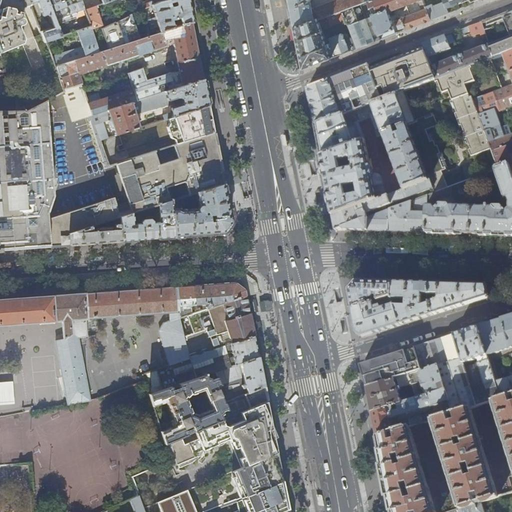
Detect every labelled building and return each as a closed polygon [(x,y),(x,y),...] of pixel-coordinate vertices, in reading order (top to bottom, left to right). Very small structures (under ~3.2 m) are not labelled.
[(0,0),(0,51),(22,43),(23,38),(18,27),(23,24),(24,23),(24,21),(22,18),(20,17),(24,8),(31,5),(28,0),(0,0)] [(60,36),(61,36),(56,24),(46,0),(28,0),(31,5),(38,3),(42,16),(46,15),(49,23),(51,22),(53,26),(41,31),(44,41),(46,41),(60,36)] [(46,0),(56,24),(86,14),(84,10),(95,6),(96,6),(103,3),(101,0),(46,0)] [(190,6),(188,0),(166,0),(159,2),(155,4),(152,5),(156,18),(151,19),(150,21),(151,27),(154,29),(158,27),(159,30),(156,31),(157,35),(163,33),(164,32),(172,29),(192,22),(193,22),(190,6)] [(289,0),(292,8),(295,27),(317,19),(318,20),(367,2),(365,0),(337,0),(312,9),(310,0),(289,0)] [(424,0),(371,0),(369,1),(371,8),(376,6),(379,12),(373,14),(381,40),(397,34),(395,29),(391,17),(397,14),(395,9),(419,0),(423,11),(421,12),(419,9),(416,10),(417,13),(396,21),(400,33),(418,26),(431,21),(431,20),(425,3),(424,0)] [(443,0),(445,2),(447,9),(452,7),(458,4),(458,2),(462,1),(463,3),(469,0),(443,0)] [(371,8),(369,1),(367,2),(318,20),(317,19),(295,27),(301,55),(304,69),(330,59),(366,46),(381,40),(373,14),(371,8)] [(432,1),(425,3),(431,20),(440,17),(449,13),(447,9),(445,2),(434,6),(432,1)] [(101,23),(95,6),(84,10),(86,14),(90,26),(77,30),(83,46),(51,56),(55,67),(100,53),(91,28),(101,26),(101,23)] [(511,10),(495,17),(481,22),(483,27),(504,19),(510,37),(489,46),(489,47),(493,58),(494,59),(503,55),(511,51),(511,10)] [(110,50),(140,40),(132,15),(102,28),(110,50)] [(192,23),(192,22),(172,29),(164,32),(163,33),(157,35),(140,40),(110,50),(100,53),(55,67),(64,90),(82,85),(83,85),(80,75),(165,48),(164,44),(169,43),(168,39),(173,38),(180,71),(147,81),(143,69),(128,73),(128,74),(124,75),(130,90),(100,100),(95,85),(84,88),(89,103),(88,103),(93,115),(204,79),(201,67),(197,50),(192,23)] [(483,27),(481,22),(463,29),(465,33),(470,31),(472,36),(481,33),(482,36),(485,35),(483,27)] [(443,37),(423,44),(425,49),(429,60),(432,59),(431,56),(451,49),(449,44),(455,42),(452,33),(443,37)] [(471,66),(493,58),(489,47),(489,46),(434,66),(432,62),(430,62),(436,79),(438,79),(471,66)] [(370,69),(382,100),(409,90),(436,79),(430,62),(429,60),(425,49),(418,51),(412,53),(402,57),(384,64),(370,69)] [(511,51),(503,55),(511,79),(511,51)] [(326,81),(338,114),(382,100),(370,69),(368,65),(341,75),(326,81)] [(471,66),(438,79),(445,97),(451,95),(452,99),(451,99),(454,107),(456,109),(457,112),(456,113),(460,124),(462,124),(463,127),(462,129),(467,143),(469,144),(470,148),(469,148),(471,154),(490,147),(474,100),(473,100),(472,96),(471,96),(466,84),(475,80),(473,76),(474,75),(471,66)] [(206,91),(204,79),(93,115),(101,140),(108,138),(103,123),(109,120),(111,126),(113,126),(116,135),(141,127),(136,114),(181,101),(183,98),(184,102),(182,104),(172,108),(171,109),(173,113),(164,116),(165,119),(168,118),(208,105),(209,105),(206,91)] [(338,114),(326,81),(307,88),(311,104),(315,125),(338,114)] [(88,103),(82,85),(64,90),(64,91),(51,98),(56,109),(67,105),(73,121),(93,115),(88,103)] [(511,85),(502,89),(474,100),(490,147),(498,168),(510,164),(511,171),(511,136),(508,126),(500,128),(495,113),(511,106),(511,85)] [(321,156),(366,140),(358,123),(371,118),(373,124),(376,123),(378,130),(376,131),(378,137),(384,135),(404,189),(429,179),(409,125),(421,121),(420,118),(409,90),(382,100),(338,114),(315,125),(318,139),(321,156)] [(0,249),(49,246),(47,220),(47,213),(52,197),(46,101),(25,111),(24,112),(0,111),(0,249)] [(208,105),(168,118),(170,124),(168,127),(171,138),(174,140),(176,145),(214,133),(210,116),(208,105)] [(421,121),(409,125),(429,179),(430,179),(434,188),(436,192),(448,188),(441,170),(443,169),(442,168),(445,167),(447,165),(442,153),(438,152),(435,146),(433,147),(432,143),(433,143),(434,142),(434,141),(433,140),(431,134),(428,135),(427,130),(438,126),(434,116),(433,116),(432,114),(430,113),(425,115),(425,116),(420,118),(421,121)] [(146,117),(149,125),(159,122),(156,114),(146,117)] [(129,202),(133,213),(142,210),(149,208),(158,205),(172,200),(167,186),(184,181),(189,195),(197,193),(224,184),(219,158),(214,133),(176,145),(174,145),(178,158),(159,164),(155,151),(117,163),(129,202)] [(366,140),(321,156),(328,188),(328,192),(333,216),(387,195),(383,180),(383,177),(382,176),(380,175),(378,174),(373,175),(366,140)] [(511,204),(510,209),(506,212),(503,207),(496,207),(495,209),(491,209),(491,207),(488,207),(488,208),(451,207),(450,205),(442,205),(437,210),(434,207),(433,207),(434,199),(439,196),(452,196),(453,186),(448,188),(436,192),(428,195),(427,233),(439,234),(485,235),(511,236),(511,171),(510,164),(498,168),(496,169),(508,203),(510,202),(511,204)] [(387,195),(333,216),(334,220),(337,231),(344,230),(350,230),(383,232),(390,232),(389,211),(368,218),(366,213),(434,188),(430,179),(429,179),(404,189),(387,195)] [(224,184),(197,193),(200,206),(197,209),(181,210),(178,208),(177,199),(172,200),(174,237),(192,235),(200,235),(224,234),(231,225),(229,209),(228,204),(224,184)] [(428,195),(389,211),(390,232),(407,232),(427,233),(428,195)] [(133,213),(129,202),(117,206),(114,198),(58,216),(47,220),(49,246),(58,245),(60,245),(70,244),(69,234),(92,226),(114,219),(120,217),(133,213)] [(172,200),(158,205),(160,222),(153,222),(153,221),(150,218),(143,219),(142,220),(140,219),(138,221),(138,223),(133,223),(133,213),(120,217),(122,241),(149,239),(174,237),(172,200)] [(234,209),(229,209),(231,225),(224,234),(225,236),(232,236),(238,227),(234,209)] [(120,217),(114,219),(115,229),(112,230),(112,227),(106,227),(96,228),(96,231),(92,231),(92,226),(69,234),(70,244),(96,242),(122,241),(120,217)] [(202,285),(177,287),(179,318),(194,312),(190,311),(190,306),(202,304),(203,310),(246,295),(246,296),(254,294),(253,288),(252,285),(243,278),(211,281),(202,281),(202,285)] [(378,278),(378,281),(375,281),(356,280),(348,290),(350,298),(352,308),(370,303),(369,299),(372,299),(374,298),(374,297),(375,296),(377,296),(378,301),(392,297),(393,282),(393,278),(378,278)] [(413,282),(393,282),(392,297),(401,325),(411,322),(416,321),(435,315),(429,299),(430,283),(413,282)] [(489,298),(488,285),(459,284),(430,283),(429,299),(435,315),(450,310),(454,309),(489,298)] [(176,319),(179,318),(177,287),(159,288),(105,292),(57,295),(35,297),(0,299),(0,325),(57,321),(62,321),(63,339),(55,341),(67,405),(90,400),(78,337),(86,336),(87,319),(169,313),(169,321),(164,322),(158,330),(170,365),(190,358),(183,337),(176,319)] [(191,333),(250,313),(248,307),(247,301),(246,296),(246,295),(203,310),(194,312),(185,316),(191,333)] [(370,303),(352,308),(355,324),(357,333),(364,337),(379,332),(401,325),(392,297),(378,301),(370,303)] [(267,300),(263,301),(265,312),(269,311),(272,309),(271,301),(267,300)] [(251,301),(247,301),(248,307),(250,313),(250,316),(254,315),(257,311),(256,303),(251,301)] [(192,334),(183,337),(190,358),(254,336),(253,332),(252,326),(251,321),(250,316),(250,313),(191,333),(192,334)] [(511,316),(490,323),(478,327),(487,356),(511,347),(511,316)] [(468,330),(455,334),(463,363),(478,359),(479,363),(465,368),(477,407),(495,401),(501,400),(500,399),(495,382),(487,356),(478,327),(468,330)] [(463,363),(455,334),(428,343),(416,346),(415,347),(422,371),(438,366),(446,390),(449,402),(451,408),(453,414),(455,414),(474,408),(477,407),(465,368),(463,363)] [(180,384),(204,375),(215,372),(258,357),(256,347),(254,336),(190,358),(195,372),(190,374),(189,372),(177,377),(180,384)] [(398,378),(422,371),(415,347),(404,350),(389,355),(367,362),(364,368),(365,375),(367,387),(395,379),(398,378)] [(217,378),(206,381),(204,375),(180,384),(149,394),(165,444),(181,437),(195,431),(222,420),(229,416),(224,403),(223,403),(217,386),(219,386),(220,388),(224,387),(227,394),(241,388),(241,390),(246,388),(248,393),(264,386),(261,372),(258,357),(215,372),(217,378)] [(397,387),(395,379),(367,387),(370,401),(372,412),(409,401),(407,397),(401,399),(398,391),(401,390),(400,389),(412,385),(414,390),(411,390),(412,395),(415,394),(417,399),(423,397),(429,395),(446,390),(438,366),(422,371),(398,378),(400,387),(397,387)] [(511,376),(495,382),(500,399),(509,396),(511,395),(511,376)] [(0,382),(0,401),(2,401),(14,400),(16,400),(15,382),(0,382)] [(264,386),(248,393),(224,403),(229,416),(241,412),(267,400),(266,394),(264,386)] [(449,402),(446,390),(429,395),(431,401),(429,400),(427,401),(426,401),(425,403),(423,397),(417,399),(409,401),(372,412),(375,424),(377,437),(389,434),(395,432),(411,427),(432,421),(449,416),(453,414),(451,408),(409,421),(408,420),(392,426),(391,420),(449,402)] [(511,404),(511,405),(509,396),(500,399),(501,400),(495,401),(511,455),(511,404)] [(228,426),(224,425),(231,440),(242,467),(277,452),(275,438),(270,416),(267,400),(241,412),(244,419),(228,426)] [(474,408),(455,414),(457,422),(451,424),(449,416),(432,421),(460,509),(475,504),(472,496),(479,494),(481,502),(502,496),(474,408)] [(222,420),(195,431),(198,439),(203,451),(231,440),(224,425),(222,420)] [(437,511),(411,427),(395,432),(398,441),(392,443),(389,434),(377,437),(380,450),(390,503),(390,504),(391,511),(437,511)] [(165,444),(170,461),(172,468),(199,457),(197,453),(203,451),(198,439),(184,445),(181,437),(165,444)] [(242,467),(234,471),(244,496),(283,480),(281,471),(277,452),(242,467)] [(286,496),(283,480),(244,496),(237,499),(240,510),(234,511),(279,511),(289,509),(286,496)] [(198,511),(189,489),(159,502),(163,511),(198,511)] [(145,511),(140,495),(108,511),(145,511)] [(451,511),(484,511),(481,502),(475,504),(460,509),(451,511)]
